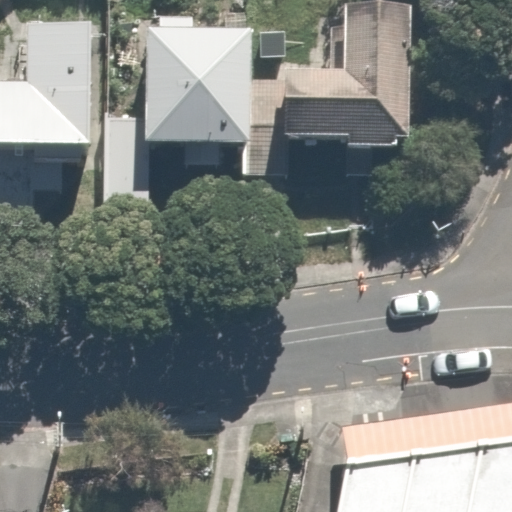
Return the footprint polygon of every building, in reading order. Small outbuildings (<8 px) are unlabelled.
[(433,168),(434,37),(361,37),(361,100),(311,100),(310,167),(433,168)] [(0,169),(107,176),(114,53),(28,48),(25,100),(0,98),(0,169)] [(260,50),(158,49),(156,167),(259,168),(260,50)] [(163,185),(120,182),(117,237),(160,240),(163,185)] [(511,511),(511,448),(344,469),(336,511),(511,511)]
